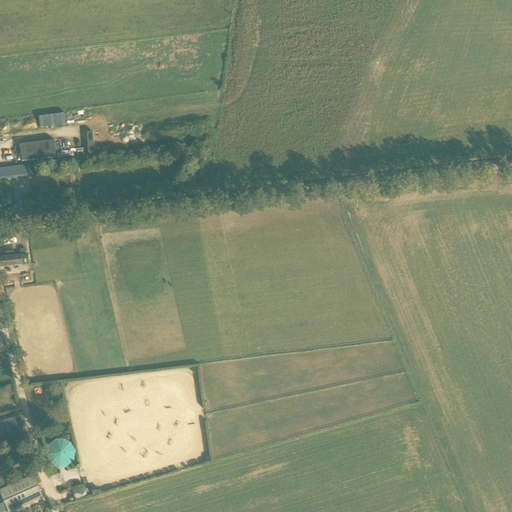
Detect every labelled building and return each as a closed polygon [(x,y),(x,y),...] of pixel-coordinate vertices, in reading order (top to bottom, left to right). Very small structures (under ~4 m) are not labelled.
[(54,114),(56,125),(66,124),(65,113),(54,114)] [(40,126),(55,126),(54,115),(39,115),(40,126)] [(55,141),(20,145),(22,162),(56,158),(55,141)] [(0,180),(12,179),(11,167),(0,167),(0,177),(0,178),(0,180)] [(0,266),(21,264),(20,256),(0,258),(0,266)] [(74,441),(51,440),(51,466),(73,466),(74,441)] [(0,490),(0,511),(7,509),(7,511),(8,511),(43,497),(33,476),(0,490)]
